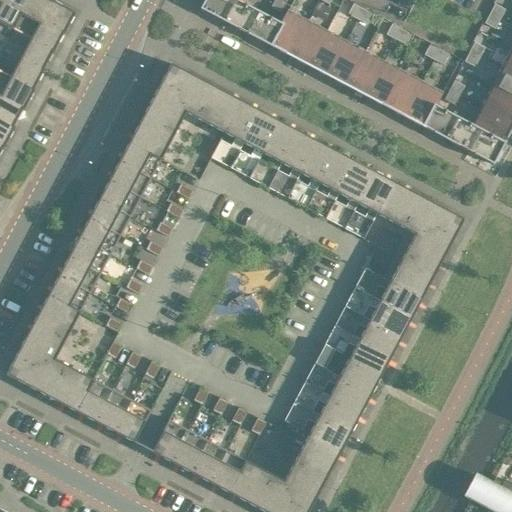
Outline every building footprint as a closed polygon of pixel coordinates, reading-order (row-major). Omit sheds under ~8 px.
[(3,0),(0,6),(0,33),(9,38),(13,29),(27,0),(3,0)] [(50,0),(51,0),(50,0),(27,0),(13,29),(31,38),(30,39),(31,39),(42,20),(52,0),(51,0),(50,0)] [(75,12),(52,0),(42,20),(64,32),(75,12)] [(224,21),(235,0),(233,0),(204,0),(200,8),(224,21)] [(247,33),(259,11),(245,4),(244,6),(235,0),(224,21),(247,33)] [(273,0),(270,7),(280,13),(286,3),(280,0),(273,0)] [(317,1),(311,14),(324,20),(331,8),(317,1)] [(353,3),(348,14),(357,19),(363,8),(353,3)] [(505,9),(495,3),(490,13),(500,19),(505,9)] [(367,24),(373,14),(363,8),(357,19),(367,24)] [(287,10),(280,23),(282,23),(270,46),(289,56),(308,20),(287,10)] [(270,46),(282,23),(280,23),(259,11),(247,33),(270,46)] [(485,23),(495,28),(500,19),(490,13),(485,23)] [(64,33),(64,32),(42,20),(31,39),(54,51),(63,33),(64,33)] [(308,66),(327,31),(308,20),(289,56),(308,66)] [(392,24),(386,34),(396,39),(401,29),(392,24)] [(500,44),(511,50),(511,49),(511,25),(510,24),(500,44)] [(405,44),(411,34),(401,29),(396,39),(405,44)] [(327,76),(346,41),(327,31),(308,66),(327,76)] [(53,52),(54,51),(31,39),(30,39),(20,58),(43,70),(44,69),(43,69),(52,52),(53,52)] [(346,86),(365,51),(346,41),(327,76),(346,86)] [(485,47),(474,42),(469,51),(480,57),(485,47)] [(430,44),(424,54),(434,60),(440,49),(430,44)] [(443,65),(449,54),(440,49),(434,60),(443,65)] [(511,49),(511,50),(501,68),(511,74),(511,49)] [(366,96),(384,61),(365,51),(346,86),(366,96)] [(464,61),(475,67),(480,57),(469,51),(464,61)] [(0,54),(0,63),(5,66),(8,59),(0,54)] [(34,88),(43,70),(20,58),(11,76),(10,77),(34,90),(35,89),(34,88)] [(385,107),(403,71),(384,61),(366,96),(385,107)] [(181,121),(186,112),(203,80),(171,63),(149,104),(181,121)] [(511,74),(501,68),(491,87),(511,98),(511,74)] [(0,96),(24,109),(34,90),(10,77),(11,76),(0,70),(0,96)] [(404,117),(423,81),(403,71),(385,107),(404,117)] [(224,133),(241,100),(203,80),(186,112),(224,133)] [(465,86),(454,80),(449,90),(460,95),(465,86)] [(436,105),(443,92),(423,81),(404,117),(423,127),(435,105),(436,105)] [(511,98),(491,87),(480,106),(511,123),(511,98)] [(444,100),(455,105),(460,95),(449,90),(444,100)] [(24,110),(24,109),(0,96),(0,120),(14,128),(14,127),(13,126),(22,109),(24,110)] [(243,143),(260,110),(241,100),(224,133),(243,143)] [(181,121),(149,104),(129,142),(161,159),(181,121)] [(446,139),(458,117),(436,105),(435,105),(423,127),(446,139)] [(511,123),(480,106),(471,124),(470,125),(480,131),(504,143),(511,128),(511,123)] [(262,153),(279,121),(260,110),(243,143),(262,153)] [(469,151),(480,131),(470,125),(471,124),(458,117),(446,139),(469,151)] [(0,144),(4,147),(14,128),(0,120),(0,144)] [(281,163),(298,131),(279,121),(262,153),(281,163)] [(300,173),(317,141),(298,131),(281,163),(300,173)] [(480,131),(469,151),(493,164),(504,143),(480,131)] [(319,183),(336,151),(317,141),(300,173),(319,183)] [(161,159),(129,142),(119,161),(151,178),(161,159)] [(338,193),(356,161),(336,151),(319,183),(338,193)] [(251,157),(242,174),(249,178),(258,161),(251,157)] [(151,178),(119,161),(108,180),(141,198),(151,178)] [(358,203),(375,171),(356,161),(338,193),(358,203)] [(270,167),(261,184),(268,188),(277,171),(270,167)] [(377,214),(394,181),(375,171),(358,203),(377,214)] [(141,198),(108,180),(98,200),(130,217),(141,198)] [(415,234),(432,202),(394,181),(377,214),(415,234)] [(193,190),(181,183),(176,192),(189,199),(193,190)] [(130,217),(98,200),(88,219),(120,236),(130,217)] [(183,209),(170,202),(166,211),(179,218),(183,209)] [(410,243),(442,260),(464,219),(432,202),(415,234),(410,243)] [(346,207),(337,224),(345,228),(354,211),(346,207)] [(365,217),(356,234),(364,238),(373,221),(365,217)] [(120,236),(88,219),(78,238),(110,255),(120,236)] [(173,228),(160,222),(156,230),(169,237),(173,228)] [(110,255),(78,238),(68,257),(100,274),(110,255)] [(158,256),(163,247),(150,241),(146,249),(158,256)] [(390,281),(422,298),(442,260),(410,243),(390,281)] [(100,274),(68,257),(58,276),(90,293),(100,274)] [(148,275),(153,266),(140,260),(136,268),(148,275)] [(90,293),(58,276),(48,295),(80,312),(90,293)] [(138,294),(143,285),(130,279),(126,287),(138,294)] [(422,298),(390,281),(380,300),(412,317),(422,298)] [(80,312),(48,295),(27,333),(60,350),(80,312)] [(133,305),(120,298),(115,306),(128,313),(133,305)] [(369,319),(402,336),(412,317),(380,300),(369,319)] [(118,332),(123,324),(110,317),(105,325),(118,332)] [(402,336),(369,319),(359,338),(392,355),(402,336)] [(60,350),(27,333),(6,374),(38,391),(55,359),(60,350)] [(349,357),(381,374),(392,355),(359,338),(349,357)] [(122,345),(113,341),(107,354),(115,358),(122,345)] [(324,344),(321,351),(338,360),(341,353),(324,344)] [(141,356),(132,351),(126,364),(134,368),(141,356)] [(339,376),(371,393),(381,374),(349,357),(339,376)] [(93,379),(55,359),(38,391),(76,411),(93,379)] [(160,366),(151,361),(145,374),(153,378),(160,366)] [(314,363),(310,371),(327,380),(331,372),(314,363)] [(329,395),(361,412),(371,393),(339,376),(329,395)] [(112,389),(93,379),(76,411),(95,421),(112,389)] [(209,392),(200,387),(193,400),(202,404),(209,392)] [(131,399),(112,389),(95,421),(114,432),(131,399)] [(319,414),(351,431),(361,412),(329,395),(319,414)] [(228,402),(219,397),(213,410),(221,415),(228,402)] [(151,410),(131,399),(114,432),(134,442),(151,410)] [(294,401),(290,409),(307,418),(311,410),(294,401)] [(247,412),(238,407),(232,420),(240,425),(247,412)] [(308,433),(341,451),(351,431),(319,414),(308,433)] [(266,422),(257,417),(251,430),(259,435),(266,422)] [(151,451),(171,462),(188,430),(169,419),(151,451)] [(188,430),(171,462),(191,472),(208,440),(188,430)] [(288,471),(321,489),(341,451),(308,433),(288,471)] [(208,440),(191,472),(210,482),(227,450),(208,440)] [(227,450),(210,482),(229,492),(246,460),(227,450)] [(246,460),(229,492),(265,511),(266,511),(283,480),(246,460)] [(288,471),(283,480),(266,511),(308,511),(321,489),(288,471)] [(476,475),(466,495),(489,508),(486,511),(511,511),(511,483),(504,479),(500,487),(476,475)]
